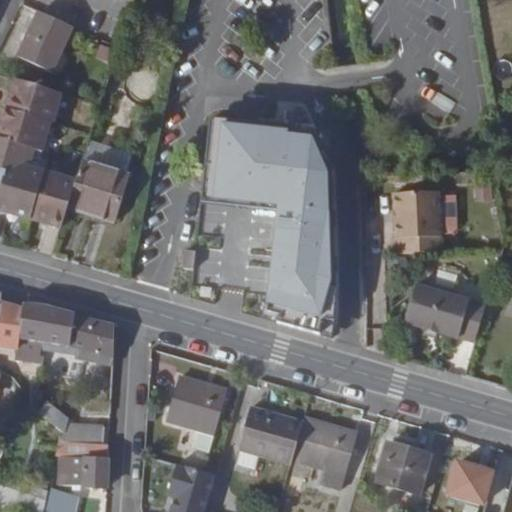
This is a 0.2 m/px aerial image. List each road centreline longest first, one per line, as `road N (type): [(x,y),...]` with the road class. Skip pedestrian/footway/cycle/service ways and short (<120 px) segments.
road 1 (residential): [(346,368),(349,177),(310,89),(196,85),(141,310)]
road 2 (tertiary): [(141,310),(346,368)]
road 3 (residential): [(122,511),(130,358),(141,310)]
road 4 (tertiary): [(346,368),(511,415)]
road 5 (tertiary): [(0,269),(141,310)]
